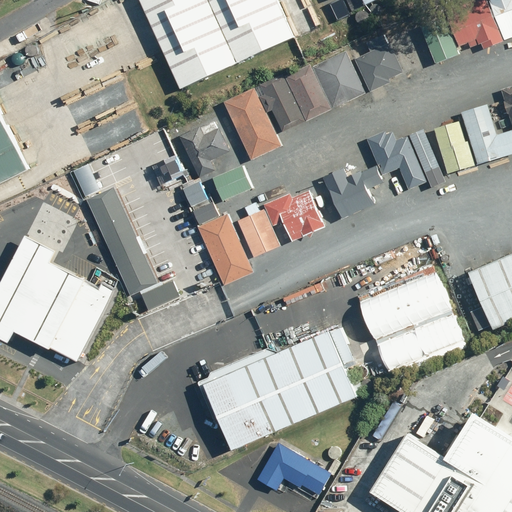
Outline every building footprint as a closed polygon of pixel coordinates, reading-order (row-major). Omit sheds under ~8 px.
[(136,0),(175,84),(287,33),(272,0),(136,0)] [(511,27),(499,0),(460,0),(480,43),(511,28),(511,27)] [(511,0),(501,0),(511,25),(511,0)] [(458,3),(416,21),(425,42),(427,41),(433,55),(456,44),(453,39),(470,31),(458,3)] [(413,20),(389,31),(399,54),(391,58),(398,73),(433,57),(426,43),(424,44),(413,20)] [(381,32),(353,46),(373,88),(397,77),(388,59),(393,56),(381,32)] [(373,91),(352,48),(333,57),(337,66),(319,74),(331,99),(349,91),(353,100),(373,91)] [(511,76),(509,66),(481,75),(496,123),(480,128),(493,166),(511,159),(511,76)] [(318,77),(290,90),(303,118),(331,105),(318,77)] [(250,99),(270,141),(304,125),(302,120),(301,120),(295,109),(291,111),(283,94),(277,97),(273,88),(250,99)] [(464,90),(434,101),(458,167),(488,157),(464,90)] [(210,118),(208,119),(225,159),(244,151),(247,157),(262,151),(243,105),(242,105),(239,99),(207,112),(210,118)] [(0,113),(0,179),(27,166),(0,113)] [(186,160),(187,163),(219,150),(213,134),(205,137),(197,116),(159,132),(165,147),(171,144),(179,163),(186,160)] [(370,122),(346,131),(376,212),(403,202),(393,175),(406,170),(399,151),(383,157),(370,122)] [(395,122),(380,128),(390,154),(405,148),(395,122)] [(423,148),(406,155),(420,194),(433,189),(435,193),(448,188),(447,185),(448,184),(446,180),(449,179),(447,174),(449,173),(446,164),(447,164),(446,160),(452,158),(439,122),(423,127),(429,143),(422,145),(423,148)] [(122,172),(130,187),(132,187),(135,193),(145,188),(141,182),(159,173),(157,168),(167,163),(152,134),(134,142),(136,146),(117,156),(124,171),(122,172)] [(343,137),(321,144),(322,147),(314,149),(317,159),(325,157),(332,177),(345,173),(343,168),(353,165),(343,137)] [(106,159),(78,172),(98,214),(126,200),(106,159)] [(272,174),(282,202),(323,186),(316,167),(315,168),(312,160),(272,174)] [(477,162),(450,171),(463,210),(466,209),(467,213),(484,207),(483,204),(486,202),(511,208),(511,204),(511,180),(484,175),(480,177),(479,174),(481,173),(477,162)] [(190,195),(189,196),(197,215),(220,206),(219,205),(224,204),(221,197),(216,198),(211,186),(210,187),(201,167),(182,175),(190,195)] [(333,205),(338,220),(372,207),(366,193),(363,194),(356,175),(354,176),(353,173),(341,177),(342,180),(328,186),(331,195),(329,195),(333,205)] [(134,195),(146,220),(187,201),(184,195),(181,197),(181,189),(175,176),(134,195)] [(316,195),(286,206),(300,241),(318,234),(316,227),(337,219),(324,187),(314,191),(316,195)] [(114,209),(97,216),(111,249),(112,248),(122,271),(166,252),(155,226),(127,238),(114,209)] [(245,255),(226,210),(201,220),(220,265),(245,255)] [(366,213),(342,220),(347,239),(371,232),(366,213)] [(79,361),(117,287),(104,281),(101,286),(88,280),(89,278),(54,260),(59,249),(29,234),(0,290),(0,333),(13,340),(18,329),(79,361)] [(158,276),(167,297),(168,297),(169,299),(173,297),(172,295),(220,274),(211,253),(210,254),(202,235),(183,243),(191,262),(158,276)] [(484,304),(471,310),(479,329),(492,324),(494,328),(511,319),(511,251),(469,270),(484,304)] [(412,285),(419,303),(429,300),(431,305),(444,300),(449,313),(468,305),(465,296),(471,293),(465,277),(469,275),(461,254),(430,267),(431,270),(417,276),(419,282),(412,285)] [(415,266),(392,261),(387,287),(410,292),(415,266)] [(360,277),(351,285),(355,290),(364,283),(360,277)] [(373,293),(365,296),(373,319),(393,312),(384,286),(378,288),(378,290),(373,292),(373,293)] [(411,315),(403,318),(418,361),(445,351),(428,303),(409,310),(411,315)] [(357,395),(343,362),(355,357),(341,326),(330,330),(329,328),(204,381),(232,448),(357,395)] [(511,511),(511,426),(484,409),(454,456),(414,431),(375,493),(407,511),(511,511)] [(279,442),(258,478),(277,489),(284,477),(318,496),(331,472),(279,442)] [(335,459),(330,468),(335,471),(341,462),(335,459)]
